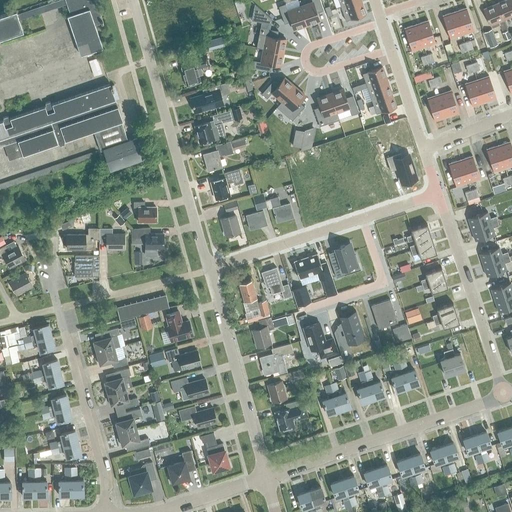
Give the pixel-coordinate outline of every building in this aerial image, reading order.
[(67,16),(80,55),(102,48),(95,25),(101,23),(101,24),(103,23),(95,0),(64,0),(70,15),(67,16)] [(311,0),(312,3),(300,7),(306,26),(319,21),(317,13),(323,11),(319,0),(311,0)] [(362,0),(342,7),(347,21),(367,14),(362,0)] [(503,20),(511,17),(511,19),(511,7),(509,0),(505,0),(496,4),(503,20)] [(285,4),(278,6),(284,24),(290,22),(293,30),(306,26),(300,7),(288,11),(285,4)] [(496,4),(483,9),(491,29),(500,25),(502,30),(507,28),(503,20),(496,4)] [(261,22),(270,24),(271,20),(254,5),(251,21),(261,22)] [(466,7),(454,11),(462,35),(474,32),(466,7)] [(52,104),(51,104),(50,102),(45,104),(45,106),(9,118),(10,118),(9,119),(8,116),(3,118),(3,121),(2,121),(0,121),(0,38),(23,31),(16,10),(0,15),(0,146),(4,145),(9,160),(22,156),(23,157),(58,145),(58,144),(60,146),(64,145),(64,142),(65,142),(95,132),(102,150),(103,150),(110,169),(148,156),(141,137),(128,141),(121,123),(123,122),(117,107),(117,106),(115,100),(118,99),(114,85),(110,86),(109,84),(52,104)] [(454,11),(442,15),(450,39),(462,35),(454,11)] [(427,20),(416,24),(423,48),(435,44),(427,20)] [(416,24),(404,28),(412,52),(423,48),(416,24)] [(260,28),(256,48),(264,49),(283,53),(285,39),(277,38),(278,31),(260,28)] [(498,45),(491,30),(483,33),(490,48),(498,45)] [(510,39),(507,31),(502,34),(505,41),(510,39)] [(222,37),(206,41),(209,50),(210,50),(224,46),(222,37)] [(464,43),(467,51),(472,49),(470,41),(464,43)] [(467,51),(464,43),(459,45),(461,53),(467,51)] [(253,61),(252,68),(270,71),(271,65),(280,66),(283,53),(264,49),(261,62),(253,61)] [(434,61),(432,54),(426,56),(428,63),(434,61)] [(195,64),(181,67),(186,86),(200,82),(198,76),(203,75),(201,70),(204,69),(204,70),(208,69),(208,68),(209,67),(208,64),(209,64),(208,60),(207,60),(206,55),(193,59),(195,64)] [(428,63),(426,56),(420,58),(423,65),(428,63)] [(460,61),(453,63),(455,72),(462,71),(460,61)] [(477,62),(471,64),(474,72),(479,70),(477,62)] [(465,66),(468,74),(474,72),(471,64),(465,66)] [(383,67),(363,73),(368,87),(388,80),(383,67)] [(511,67),(503,71),(511,95),(511,94),(511,67)] [(484,103),(496,99),(488,75),(476,79),(484,103)] [(433,79),(436,86),(442,84),(439,77),(433,79)] [(273,80),(261,94),(267,99),(271,93),(281,101),(281,102),(294,87),(284,78),(278,84),(273,80)] [(428,80),(430,88),(436,86),(433,79),(428,80)] [(476,79),(464,83),(472,107),(484,103),(476,79)] [(388,80),(368,87),(372,100),(392,93),(388,80)] [(204,94),(190,98),(194,113),(215,107),(215,106),(223,103),(221,97),(220,93),(229,90),(227,83),(203,90),(204,94)] [(281,101),(276,107),(292,121),(304,107),(299,102),(305,96),(294,87),(281,102),(281,101)] [(343,89),(330,94),(336,113),(349,108),(351,115),(358,113),(352,95),(346,98),(343,89)] [(450,90),(438,94),(446,118),(458,114),(450,90)] [(392,93),(372,100),(377,114),(397,107),(392,93)] [(320,107),(313,109),(319,126),(339,120),(336,113),(330,94),(317,98),(320,107)] [(446,118),(438,94),(426,98),(434,122),(446,118)] [(213,121),(195,126),(200,144),(214,140),(220,138),(222,135),(219,124),(241,118),(239,109),(212,116),(213,121)] [(303,138),(312,135),(313,129),(304,132),(303,138)] [(295,130),(294,138),(302,140),(303,132),(295,130)] [(244,139),(232,143),(234,150),(246,146),(244,139)] [(511,148),(509,141),(497,145),(505,169),(511,166),(511,148)] [(216,151),(203,154),(207,171),(222,167),(219,157),(233,153),(229,142),(218,145),(219,150),(216,151)] [(497,145),(486,149),(493,173),(505,169),(497,145)] [(401,155),(386,160),(390,173),(398,171),(403,185),(405,184),(405,185),(417,181),(416,177),(414,173),(417,172),(413,163),(411,163),(409,156),(402,158),(401,155)] [(472,155),(460,159),(468,184),(480,180),(472,155)] [(377,164),(362,169),(365,178),(363,179),(365,186),(368,186),(370,193),(386,188),(381,174),(388,172),(383,158),(376,160),(377,164)] [(460,159),(448,163),(456,187),(468,184),(460,159)] [(225,178),(210,182),(215,199),(230,195),(226,184),(234,182),(234,185),(243,183),(239,169),(223,173),(225,178)] [(510,184),(508,177),(502,179),(504,183),(505,186),(510,184)] [(504,183),(492,187),(494,194),(506,190),(505,186),(504,183)] [(478,197),(476,189),(470,191),(473,199),(478,197)] [(473,199),(470,191),(464,193),(467,201),(473,199)] [(263,193),(252,196),(254,203),(259,202),(261,209),(267,207),(263,193)] [(278,197),(265,201),(267,209),(272,208),(276,222),(293,218),(289,203),(280,206),(278,197)] [(236,201),(224,204),(225,212),(238,209),(236,201)] [(133,202),(134,207),(138,207),(138,222),(156,222),(156,207),(144,207),(144,202),(133,202)] [(126,209),(120,214),(124,219),(130,214),(126,209)] [(263,211),(245,215),(249,230),(267,225),(263,211)] [(468,218),(471,229),(497,221),(496,216),(490,218),(487,211),(468,218)] [(124,222),(119,215),(115,218),(121,225),(124,222)] [(235,215),(221,219),(225,236),(240,232),(235,215)] [(499,225),(497,221),(471,229),(475,240),(495,234),(493,227),(499,225)] [(427,223),(410,229),(412,234),(406,236),(408,241),(414,239),(430,233),(427,223)] [(88,228),(88,234),(67,234),(67,249),(95,249),(95,239),(99,239),(99,228),(88,228)] [(124,249),(124,234),(112,234),(112,228),(99,228),(99,239),(106,239),(106,249),(124,249)] [(131,229),(131,244),(145,244),(145,251),(156,251),(156,249),(163,249),(163,234),(150,234),(150,228),(134,229),(131,229)] [(414,239),(415,244),(409,246),(411,250),(433,243),(430,233),(414,239)] [(339,261),(332,263),(336,278),(344,275),(343,270),(359,264),(355,254),(354,255),(350,243),(340,247),(340,248),(335,250),(339,261)] [(412,255),(418,253),(420,258),(436,253),(433,243),(411,250),(412,255)] [(25,259),(18,246),(9,251),(6,245),(0,248),(0,256),(2,255),(9,268),(25,259)] [(501,254),(499,247),(479,253),(483,265),(509,256),(507,252),(501,254)] [(317,254),(293,262),(299,279),(317,273),(319,280),(331,276),(326,263),(321,264),(317,254)] [(74,261),(74,276),(92,276),(99,276),(99,272),(99,269),(99,255),(74,255),(74,261)] [(504,263),(510,261),(509,256),(483,265),(486,276),(506,270),(504,263)] [(276,267),(261,272),(266,287),(269,286),(271,293),(281,290),(283,298),(291,295),(287,283),(282,285),(276,267)] [(420,280),(422,284),(444,277),(441,267),(425,272),(426,278),(420,280)] [(9,282),(16,295),(32,286),(25,273),(9,282)] [(403,273),(392,277),(394,283),(405,279),(403,273)] [(448,287),(444,277),(422,284),(422,285),(423,289),(429,287),(431,292),(448,287)] [(239,285),(244,302),(247,301),(250,310),(258,308),(260,316),(269,313),(265,301),(257,303),(256,299),(251,282),(239,285)] [(494,300),(511,294),(511,287),(510,282),(491,289),(494,300)] [(292,291),(297,306),(311,302),(306,287),(292,291)] [(511,294),(494,300),(498,311),(511,306),(511,294)] [(166,296),(159,297),(162,309),(169,307),(166,296)] [(159,297),(154,299),(157,310),(162,309),(159,297)] [(154,299),(148,300),(151,312),(157,310),(154,299)] [(148,300),(142,302),(145,313),(151,312),(148,300)] [(397,322),(390,300),(371,306),(378,329),(397,322)] [(142,302),(136,303),(139,315),(145,313),(142,302)] [(136,303),(130,305),(133,316),(139,315),(136,303)] [(432,315),(433,320),(456,313),(453,303),(436,308),(438,313),(432,315)] [(130,305),(125,306),(128,318),(133,316),(130,305)] [(128,318),(125,306),(116,308),(119,320),(128,318)] [(418,308),(407,312),(410,321),(422,317),(418,308)] [(167,327),(171,342),(192,336),(188,321),(181,323),(178,311),(165,315),(169,326),(167,327)] [(345,336),(336,339),(343,361),(352,358),(348,345),(349,345),(348,343),(354,341),(357,340),(363,338),(364,340),(365,339),(355,311),(339,316),(341,323),(345,336)] [(441,322),(443,328),(459,323),(456,313),(433,320),(435,324),(441,322)] [(137,317),(141,331),(152,328),(148,314),(137,317)] [(252,330),(256,347),(271,343),(267,330),(274,329),(273,327),(288,323),(288,325),(293,324),(291,315),(286,317),(286,316),(271,320),(270,317),(259,320),(261,328),(252,330)] [(119,322),(121,329),(136,324),(134,317),(119,322)] [(319,323),(303,328),(311,351),(318,349),(321,358),(337,353),(332,339),(325,341),(319,323)] [(397,334),(394,335),(397,342),(411,337),(406,324),(395,328),(397,334)] [(35,335),(30,336),(32,341),(51,336),(48,325),(34,328),(35,335)] [(93,342),(92,342),(94,348),(95,348),(96,353),(114,348),(120,346),(117,335),(119,334),(117,328),(103,332),(105,338),(94,341),(93,340),(93,341),(93,342)] [(0,337),(2,348),(9,347),(6,335),(0,336),(0,337)] [(51,336),(32,341),(33,346),(38,345),(39,352),(54,348),(51,336)] [(259,358),(264,375),(278,371),(279,373),(286,371),(282,355),(293,352),(290,344),(271,349),(272,354),(259,358)] [(419,356),(425,354),(423,347),(417,349),(419,356)] [(114,348),(96,353),(98,358),(97,358),(98,365),(99,364),(100,365),(100,364),(111,361),(113,368),(127,364),(126,357),(117,359),(114,348)] [(179,360),(182,370),(201,364),(196,350),(179,355),(177,348),(165,351),(169,363),(179,360)] [(465,369),(460,353),(454,354),(452,348),(448,350),(455,372),(465,369)] [(445,357),(440,359),(445,375),(455,372),(448,350),(443,351),(445,357)] [(152,368),(165,364),(162,352),(148,355),(152,368)] [(330,366),(337,364),(334,357),(328,360),(330,366)] [(44,370),(39,371),(41,376),(60,372),(57,360),(42,363),(44,370)] [(144,370),(150,368),(148,361),(142,363),(144,370)] [(347,377),(354,374),(350,363),(343,366),(347,377)] [(334,369),(338,381),(346,378),(343,366),(334,369)] [(106,388),(107,393),(125,389),(122,377),(130,375),(129,368),(114,372),(116,379),(105,382),(104,381),(104,382),(103,382),(105,388),(106,388)] [(294,380),(304,377),(302,370),(292,372),(294,380)] [(414,370),(402,374),(407,388),(419,384),(414,370)] [(363,371),(358,373),(361,382),(366,380),(364,373),(363,371)] [(60,372),(41,376),(42,382),(47,380),(48,387),(63,383),(60,372)] [(402,374),(391,377),(396,392),(407,388),(402,374)] [(186,377),(170,381),(173,392),(180,391),(183,401),(189,399),(209,393),(205,379),(188,383),(186,377)] [(372,378),(366,380),(373,399),(384,395),(380,381),(373,383),(372,378)] [(363,387),(357,389),(361,403),(373,399),(366,380),(361,382),(363,387)] [(286,398),(281,381),(267,385),(272,402),(286,398)] [(0,400),(0,407),(13,405),(11,397),(12,397),(10,388),(1,390),(4,400),(0,400)] [(125,389),(107,393),(109,399),(108,399),(109,405),(110,405),(111,406),(111,405),(122,402),(124,408),(138,404),(137,398),(128,400),(125,389)] [(337,390),(332,392),(338,411),(350,407),(345,393),(339,395),(337,390)] [(152,402),(159,400),(157,391),(150,393),(152,402)] [(329,398),(322,400),(327,415),(338,411),(332,392),(327,394),(329,398)] [(66,395),(51,398),(53,406),(54,410),(69,407),(66,395)] [(309,409),(316,407),(314,398),(306,400),(309,409)] [(285,404),(287,409),(275,413),(279,430),(294,426),(292,419),(297,417),(297,419),(306,416),(302,400),(285,404)] [(160,402),(153,404),(157,421),(164,419),(160,402)] [(196,412),(194,406),(178,410),(181,421),(194,417),(197,428),(217,422),(213,408),(196,412)] [(54,410),(49,412),(51,417),(55,416),(57,422),(72,418),(69,407),(54,410)] [(117,429),(118,434),(136,429),(133,418),(141,415),(140,409),(125,413),(127,419),(116,422),(116,421),(115,422),(115,423),(114,423),(116,429),(117,429)] [(30,419),(23,421),(27,433),(31,432),(30,427),(32,427),(30,419)] [(511,442),(511,438),(509,428),(497,432),(502,446),(511,442)] [(136,429),(118,434),(120,439),(119,439),(121,446),(121,445),(122,446),(122,445),(134,442),(135,449),(150,445),(148,438),(139,440),(136,429)] [(62,441),(57,442),(58,447),(78,443),(75,431),(60,434),(62,441)] [(207,448),(206,448),(212,471),(229,466),(222,443),(216,445),(214,439),(215,439),(213,432),(200,436),(202,443),(205,442),(207,448)] [(486,432),(474,435),(479,450),(481,454),(486,452),(485,448),(491,446),(486,432)] [(474,435),(463,439),(468,453),(479,450),(474,435)] [(78,443),(58,447),(60,453),(64,451),(66,458),(80,454),(78,443)] [(155,454),(173,449),(171,443),(153,447),(155,454)] [(453,443),(441,447),(446,461),(457,457),(453,443)] [(446,461),(441,447),(430,450),(435,465),(446,461)] [(3,462),(13,462),(13,448),(3,448),(3,462)] [(134,453),(135,459),(150,456),(149,449),(134,453)] [(168,475),(170,483),(189,478),(187,472),(195,470),(190,450),(181,453),(183,461),(168,466),(170,475),(168,475)] [(486,452),(481,454),(483,462),(489,460),(486,452)] [(420,454),(408,458),(413,472),(418,470),(424,468),(420,454)] [(477,464),(483,462),(481,454),(475,456),(477,464)] [(408,458),(397,462),(401,476),(407,474),(413,472),(408,458)] [(152,462),(144,464),(146,472),(141,473),(140,469),(132,472),(131,474),(131,476),(129,476),(134,493),(150,488),(148,481),(156,478),(152,462)] [(453,463),(448,465),(450,473),(456,471),(453,463)] [(387,465),(375,469),(380,483),(391,479),(387,465)] [(450,473),(448,465),(442,467),(444,475),(450,473)] [(374,485),(376,489),(377,492),(378,497),(384,495),(381,487),(380,483),(375,469),(364,473),(368,487),(374,485)] [(65,481),(58,481),(59,496),(71,496),(71,481),(70,476),(65,476),(65,481)] [(352,477),(342,480),(347,494),(358,490),(353,476),(352,477)] [(29,482),(22,482),(22,497),(35,497),(34,477),(29,477),(29,482)] [(40,477),(34,477),(35,497),(47,496),(46,481),(40,482),(40,477)] [(83,480),(71,481),(71,496),(83,495),(83,480)] [(341,480),(330,484),(335,498),(341,496),(343,500),(348,498),(347,494),(342,480),(341,480)] [(10,482),(0,482),(0,497),(10,497),(10,482)] [(320,487),(309,491),(314,505),(315,510),(320,508),(319,503),(325,501),(320,487)] [(309,491),(297,495),(302,509),(308,507),(314,505),(309,491)] [(400,494),(393,497),(397,510),(405,508),(400,494)] [(496,511),(509,511),(507,503),(495,508),(496,511)]
